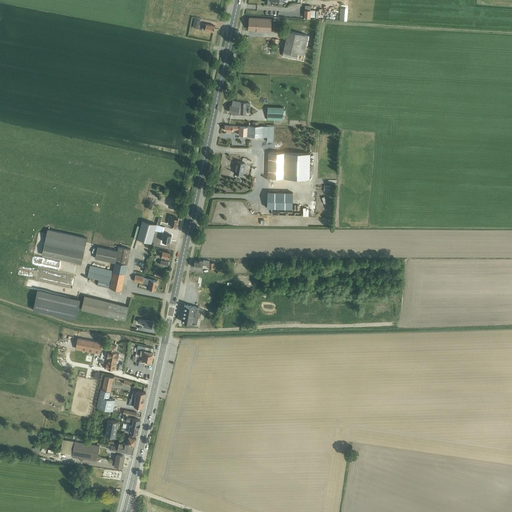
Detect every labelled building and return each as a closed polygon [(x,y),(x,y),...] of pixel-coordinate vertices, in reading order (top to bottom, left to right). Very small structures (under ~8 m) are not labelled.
[(315,10),(310,10),(310,5),(304,5),(303,17),(310,17),(314,17),(315,10)] [(249,17),(248,29),(270,31),(271,19),(249,17)] [(214,25),(205,23),(205,24),(202,23),(202,26),(205,27),(204,30),(213,31),(214,25)] [(308,35),(287,31),(282,55),(296,58),(297,54),(304,55),(308,35)] [(230,105),(228,111),(237,113),(240,114),(245,114),(245,107),(250,107),(250,103),(240,103),(240,102),(232,100),(231,106),(230,105)] [(286,115),(286,110),(283,110),(283,107),(267,106),(266,119),(283,120),(283,115),(286,115)] [(267,136),(267,141),(273,142),(273,126),(247,124),(247,126),(224,125),(224,129),(227,130),(227,131),(232,132),(232,130),(239,130),(238,135),(267,136)] [(269,152),(268,177),(309,178),(310,153),(269,152)] [(244,163),(236,161),(233,172),(241,174),(244,163)] [(292,191),(267,191),(267,207),(292,208),(292,191)] [(170,224),(176,226),(178,218),(169,216),(168,222),(170,223),(170,224)] [(142,220),(137,239),(137,240),(144,241),(151,243),(156,224),(142,220)] [(84,251),(87,238),(47,229),(44,242),(84,251)] [(163,233),(162,241),(170,243),(171,235),(163,233)] [(154,246),(173,251),(174,245),(155,240),(154,246)] [(84,251),(44,243),(42,252),(81,261),(84,251)] [(115,262),(117,250),(97,246),(95,258),(115,262)] [(130,249),(118,246),(117,250),(115,262),(113,270),(109,287),(121,290),(130,249)] [(170,253),(160,250),(159,256),(169,258),(170,253)] [(198,261),(194,261),(193,267),(201,268),(202,265),(208,266),(208,268),(213,268),(213,262),(208,262),(208,260),(202,259),(202,260),(198,259),(198,261)] [(138,260),(136,270),(143,272),(145,261),(138,260)] [(109,287),(113,270),(89,265),(87,277),(98,279),(97,285),(109,287)] [(142,282),(149,284),(148,288),(155,290),(157,280),(143,277),(135,275),(134,281),(142,283),(142,282)] [(37,291),(33,309),(76,319),(80,300),(37,289),(37,291)] [(128,306),(84,295),(81,309),(124,320),(128,306)] [(262,318),(279,317),(279,296),(261,296),(262,318)] [(194,306),(184,304),(181,321),(196,324),(199,307),(194,306)] [(237,314),(227,314),(227,316),(224,316),(224,323),(232,323),(232,320),(237,320),(237,314)] [(151,328),(153,321),(145,319),(145,320),(138,318),(138,322),(144,323),(143,326),(151,328)] [(101,348),(102,342),(77,337),(75,349),(100,354),(101,348)] [(102,342),(101,348),(106,349),(108,349),(107,358),(108,358),(107,363),(105,363),(104,368),(114,369),(115,363),(116,360),(117,360),(119,353),(114,352),(114,351),(115,351),(117,345),(102,342)] [(153,352),(137,349),(135,355),(133,355),(132,360),(136,361),(137,356),(139,356),(139,355),(141,355),(139,362),(145,363),(145,364),(147,364),(147,362),(151,362),(153,352)] [(102,389),(111,391),(113,378),(105,376),(102,389)] [(111,391),(102,389),(100,389),(97,407),(110,410),(113,410),(115,399),(109,398),(111,391)] [(131,397),(144,399),(144,398),(145,395),(145,393),(146,393),(146,392),(136,390),(136,393),(132,393),(131,397)] [(144,399),(131,397),(131,398),(135,399),(134,406),(139,407),(139,406),(143,407),(143,403),(144,399)] [(129,423),(139,425),(140,419),(141,416),(136,415),(126,413),(126,416),(124,415),(123,419),(130,420),(129,423)] [(108,419),(105,434),(115,437),(118,421),(108,419)] [(139,425),(129,423),(123,422),(122,427),(123,427),(123,430),(137,433),(138,429),(139,425)] [(127,443),(135,445),(136,438),(128,436),(127,443)] [(63,439),(61,452),(72,454),(72,456),(97,460),(100,445),(63,439)] [(135,445),(127,443),(125,442),(125,443),(119,442),(118,446),(109,444),(107,446),(107,447),(108,449),(110,449),(110,451),(119,452),(121,452),(122,450),(133,453),(135,445)] [(121,452),(119,452),(119,454),(116,453),(115,460),(114,460),(111,462),(113,465),(114,464),(114,465),(122,466),(124,455),(121,454),(121,452)]
